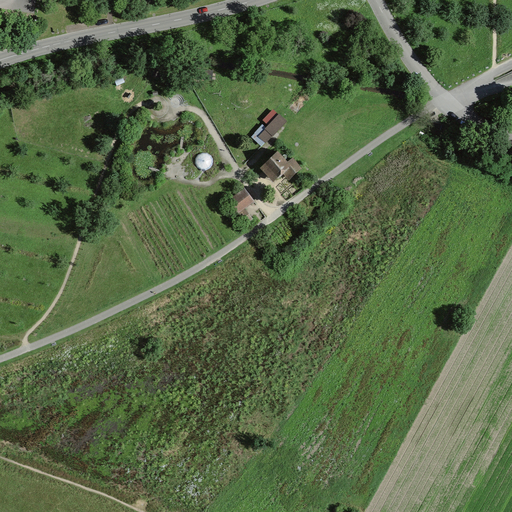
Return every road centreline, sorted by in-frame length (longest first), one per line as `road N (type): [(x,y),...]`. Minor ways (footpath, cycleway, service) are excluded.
road 1 (track): [(0,358),(173,281),(442,99)]
road 2 (tertiary): [(250,0),(0,61)]
road 3 (residential): [(375,0),(442,99),(480,130),(511,139)]
road 4 (track): [(0,456),(145,511)]
